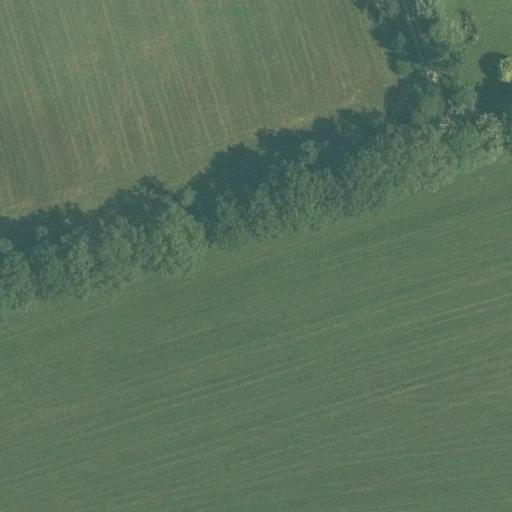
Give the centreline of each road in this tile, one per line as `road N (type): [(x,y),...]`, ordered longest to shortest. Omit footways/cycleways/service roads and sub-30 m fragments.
road 1 (unclassified): [(0,293),(511,133)]
road 2 (track): [(405,0),(449,153)]
